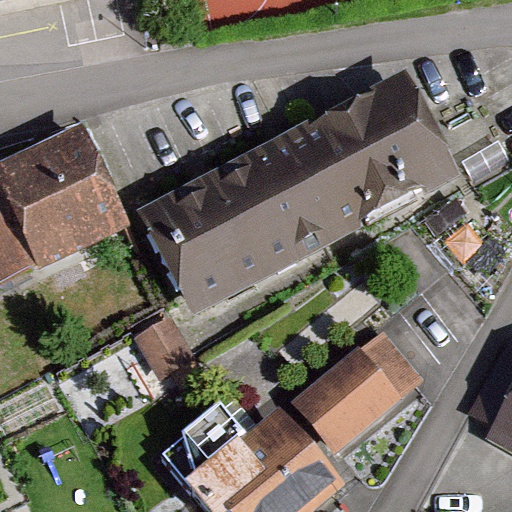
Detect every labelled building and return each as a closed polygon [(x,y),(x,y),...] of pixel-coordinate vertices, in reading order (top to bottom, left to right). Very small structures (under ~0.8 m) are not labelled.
[(0,0),(0,17),(84,0),(0,0)] [(143,220),(194,327),(461,200),(409,92),(143,220)] [(0,297),(41,278),(44,286),(132,245),(82,139),(0,177),(0,297)] [(134,350),(162,393),(190,375),(162,331),(134,350)] [(418,398),(375,348),(295,417),(338,467),(418,398)] [(511,461),(511,361),(470,438),(511,461)] [(196,511),(338,511),(349,503),(284,426),(190,504),(196,511)]
